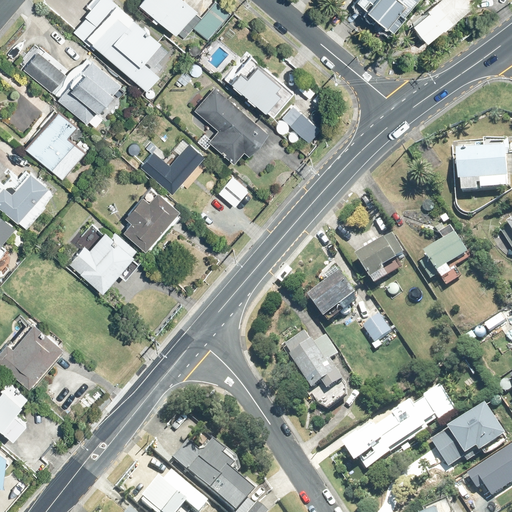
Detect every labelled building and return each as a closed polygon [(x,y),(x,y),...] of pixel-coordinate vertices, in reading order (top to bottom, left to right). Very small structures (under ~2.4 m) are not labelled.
[(99,45),(148,90),(163,75),(155,68),(171,51),(163,44),(165,42),(138,17),(134,22),(117,7),(120,3),(116,0),(94,0),(90,6),(94,9),(89,15),(90,16),(76,31),(96,49),(99,45)] [(145,0),(141,6),(155,18),(153,21),(157,24),(160,21),(177,36),(198,12),(184,0),(145,0)] [(357,0),(350,8),(352,10),(352,12),(356,15),(358,16),(363,19),(363,22),(366,25),(368,25),(370,26),(372,23),(383,32),(387,32),(391,35),(404,20),(403,18),(419,0),(357,0)] [(428,15),(412,28),(426,46),(442,33),(443,33),(472,10),(464,0),(441,0),(426,13),(428,15)] [(217,2),(194,29),(209,41),(231,15),(217,2)] [(204,45),(193,37),(185,48),(197,56),(204,45)] [(65,73),(37,50),(23,67),(51,90),(65,73)] [(282,65),(272,54),(266,60),(276,71),(282,65)] [(61,99),(89,122),(100,109),(102,111),(118,93),(117,91),(125,82),(96,57),(94,60),(89,57),(84,63),(80,65),(76,67),(73,70),(70,74),(68,77),(66,81),(65,85),(57,94),(62,97),(61,99)] [(237,81),(276,115),(295,92),(263,64),(252,77),(245,71),(237,81)] [(235,67),(227,77),(233,83),(241,72),(235,67)] [(179,79),(180,79),(177,83),(181,86),(184,82),(186,84),(191,79),(184,73),(179,79)] [(212,141),(213,142),(216,144),(237,163),(247,150),(253,155),(272,132),(217,86),(198,110),(221,130),(212,140),(212,141)] [(317,103),(314,111),(326,115),(328,105),(317,103)] [(295,105),(284,117),(311,141),(322,128),(295,105)] [(70,136),(80,124),(62,108),(28,147),(65,179),(89,152),(70,136)] [(131,117),(127,122),(132,126),(136,121),(131,117)] [(212,141),(212,140),(205,134),(199,141),(208,148),(213,142),(212,141)] [(131,143),(129,145),(128,147),(128,148),(128,150),(128,151),(129,152),(129,153),(130,154),(131,155),(132,156),(134,157),(135,157),(136,157),(138,157),(139,157),(140,156),(141,155),(142,154),(143,153),(144,152),(144,151),(144,149),(144,148),(144,146),(144,145),(143,144),(142,143),(141,142),(140,141),(138,141),(137,141),(136,140),(134,141),(133,141),(132,142),(131,143)] [(156,151),(143,165),(175,193),(208,156),(192,141),(171,165),(156,151)] [(505,180),(503,144),(453,146),(455,178),(458,177),(459,188),(475,188),(474,181),(505,180)] [(49,205),(47,204),(58,191),(35,171),(32,173),(28,169),(20,178),(25,182),(22,184),(13,176),(6,183),(1,179),(0,179),(0,202),(21,221),(22,220),(30,227),(49,205)] [(250,190),(234,177),(221,191),(237,205),(250,190)] [(427,194),(425,187),(414,189),(416,196),(427,194)] [(135,221),(127,230),(150,249),(151,247),(154,250),(185,214),(182,212),(185,209),(163,190),(153,201),(146,196),(129,216),(135,221)] [(0,259),(10,248),(4,244),(19,227),(0,211),(0,259)] [(506,222),(498,227),(511,249),(511,214),(504,220),(506,222)] [(466,250),(453,230),(421,249),(434,269),(466,250)] [(87,245),(72,262),(107,291),(121,272),(129,279),(141,263),(135,258),(137,255),(136,254),(139,250),(117,231),(114,235),(109,231),(93,250),(87,245)] [(382,236),(381,235),(352,253),(367,276),(382,267),(380,264),(395,256),(395,255),(401,250),(389,231),(382,236)] [(322,314),(353,291),(337,269),(305,292),(322,314)] [(361,325),(373,341),(390,329),(378,313),(361,325)] [(502,314),(494,317),(500,326),(507,322),(502,314)] [(485,323),(490,331),(490,332),(498,327),(492,317),(484,321),(485,323)] [(11,342),(0,354),(0,357),(33,386),(67,347),(39,322),(17,347),(11,342)] [(485,335),(490,331),(485,323),(480,326),(485,335)] [(327,357),(336,352),(324,333),(311,341),(303,329),(278,346),(285,356),(289,354),(310,387),(320,380),(325,388),(341,377),(327,357)] [(0,420),(4,423),(1,426),(17,439),(30,424),(19,414),(28,404),(26,402),(32,396),(12,379),(11,381),(6,376),(0,380),(0,420)] [(419,382),(403,393),(408,399),(409,398),(409,399),(411,398),(424,389),(419,382)] [(438,421),(456,409),(439,383),(422,394),(423,396),(412,403),(409,399),(409,398),(408,399),(389,411),(391,414),(375,424),(373,421),(347,438),(365,467),(427,427),(426,425),(436,418),(438,421)] [(447,428),(430,439),(448,466),(463,456),(467,460),(482,451),(483,453),(486,453),(489,452),(492,450),(496,448),(499,446),(502,443),(505,441),(507,439),(503,433),(504,432),(483,402),(445,425),(447,428)] [(221,451),(224,447),(211,437),(203,447),(198,448),(186,438),(171,456),(234,511),(265,511),(267,510),(256,500),(254,502),(246,496),(254,488),(229,466),(233,461),(221,451)] [(511,443),(466,471),(476,488),(485,483),(491,493),(511,480),(511,443)] [(0,468),(9,458),(0,451),(0,468)] [(159,511),(160,511),(161,511),(173,511),(183,501),(196,511),(206,499),(169,469),(162,478),(157,474),(139,494),(142,497),(139,500),(153,511),(159,511)]
